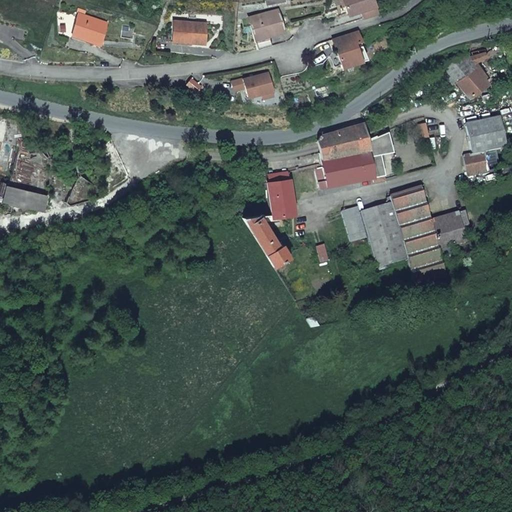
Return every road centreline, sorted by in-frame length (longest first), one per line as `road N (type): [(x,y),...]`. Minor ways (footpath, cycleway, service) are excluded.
road 1 (tertiary): [(0,96),(188,133),(284,136),(331,123),(423,53),(511,23)]
road 2 (track): [(124,511),(330,452),(511,346)]
road 3 (residential): [(0,66),(48,75),(152,73),(263,59),(406,0)]
